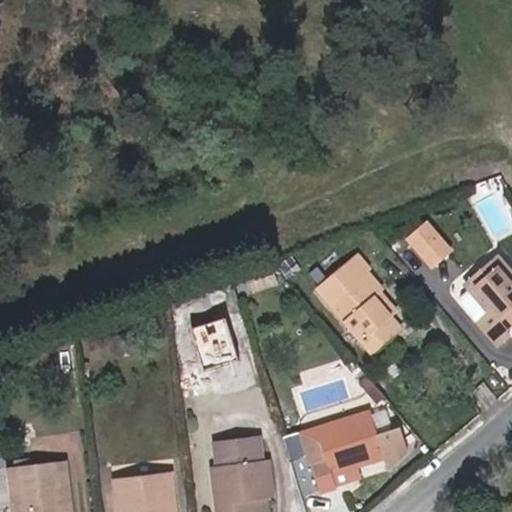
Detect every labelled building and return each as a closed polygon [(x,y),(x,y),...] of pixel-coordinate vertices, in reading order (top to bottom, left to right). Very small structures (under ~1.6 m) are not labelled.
[(452,246),(429,219),(413,234),(434,261),(452,246)] [(358,252),(351,258),(365,271),(370,265),(358,252)] [(511,325),(511,267),(503,256),(471,283),(493,310),(483,319),(502,343),(511,333),(511,332),(509,328),(511,325)] [(377,296),(382,291),(365,271),(351,258),(320,284),(375,350),(398,329),(387,318),(393,314),(377,296)] [(377,296),(393,314),(397,309),(382,291),(377,296)] [(387,318),(398,329),(403,325),(393,314),(387,318)] [(383,391),(364,368),(358,373),(378,396),(383,391)] [(380,400),(366,406),(374,424),(388,418),(380,400)] [(317,426),(329,452),(311,461),(322,488),(341,478),(336,467),(360,457),(384,447),(389,458),(405,438),(395,414),(388,418),(374,424),(366,406),(317,426)] [(218,439),(220,458),(265,454),(263,433),(218,439)] [(259,511),(257,492),(277,490),(272,453),(265,454),(220,458),(217,459),(222,511),(259,511)] [(336,467),(341,478),(364,468),(360,457),(336,467)] [(46,481),(71,478),(69,459),(44,461),(46,481)] [(46,481),(44,461),(25,465),(27,484),(18,485),(20,511),(76,511),(71,478),(46,481)] [(27,484),(25,465),(16,466),(18,485),(27,484)] [(181,511),(176,466),(121,473),(125,509),(145,507),(145,511),(181,511)] [(279,511),(277,490),(257,492),(259,511),(279,511)]
